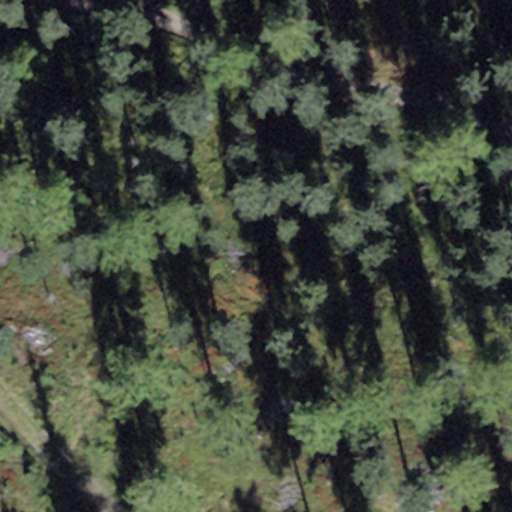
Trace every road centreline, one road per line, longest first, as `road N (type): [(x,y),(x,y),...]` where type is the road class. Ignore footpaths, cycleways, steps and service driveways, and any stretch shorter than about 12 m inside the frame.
road 1 (track): [(511,120),(431,95),(297,75),(153,7),(104,0)]
road 2 (track): [(119,511),(0,386)]
